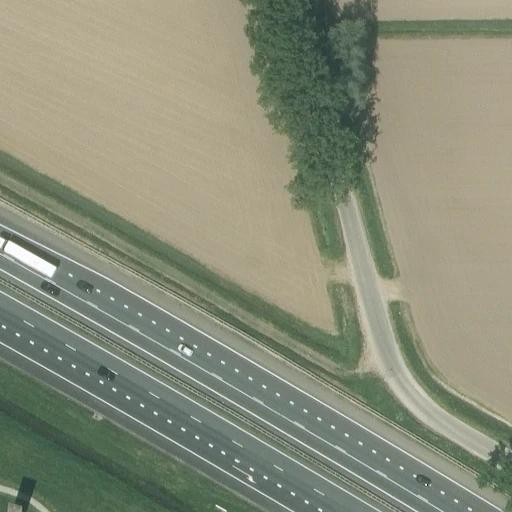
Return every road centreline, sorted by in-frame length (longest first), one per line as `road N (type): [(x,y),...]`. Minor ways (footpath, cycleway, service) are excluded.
road 1 (unclassified): [(511,459),(437,415),(396,377),(288,0)]
road 2 (motorway): [(441,511),(0,256)]
road 3 (motorway): [(0,311),(349,511)]
